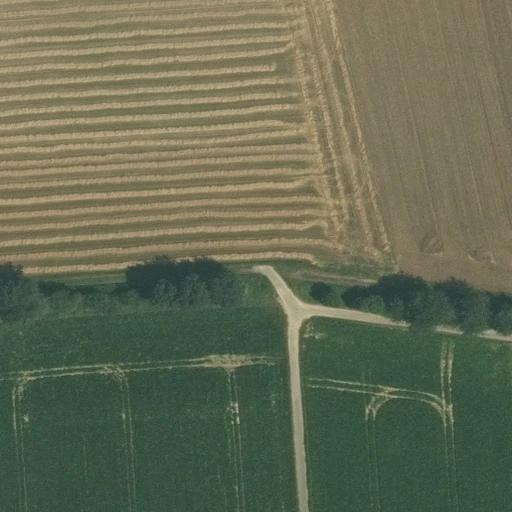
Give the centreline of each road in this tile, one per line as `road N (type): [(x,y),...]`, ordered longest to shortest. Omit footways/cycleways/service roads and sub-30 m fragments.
road 1 (track): [(0,331),(302,309)]
road 2 (track): [(0,303),(287,282)]
road 3 (track): [(511,343),(306,317),(287,282)]
road 4 (track): [(287,282),(511,310)]
road 5 (track): [(317,511),(306,317)]
